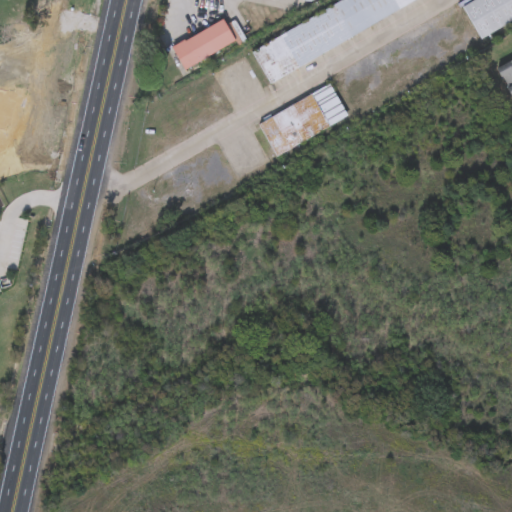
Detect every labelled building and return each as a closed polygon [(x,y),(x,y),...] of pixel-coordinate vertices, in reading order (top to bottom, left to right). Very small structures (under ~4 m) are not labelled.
[(250,47),(345,0),(425,0),(266,79),(250,47)] [(511,0),(511,19),(477,37),(461,4),(469,0),(511,0)] [(234,43),(183,70),(171,47),(223,20),(234,43)] [(511,96),(498,69),(511,62),(511,96)] [(347,119),(274,156),(257,123),(330,86),(347,119)]
